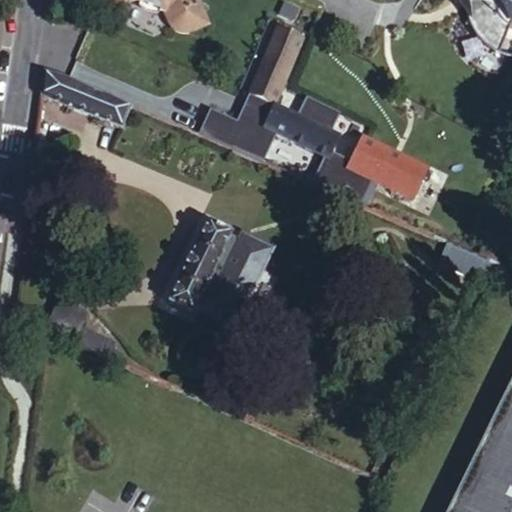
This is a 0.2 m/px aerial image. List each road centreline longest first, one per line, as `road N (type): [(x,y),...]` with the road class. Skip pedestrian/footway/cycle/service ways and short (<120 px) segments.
road 1 (unknown): [(22,62),(196,131)]
road 2 (residential): [(32,0),(9,165)]
